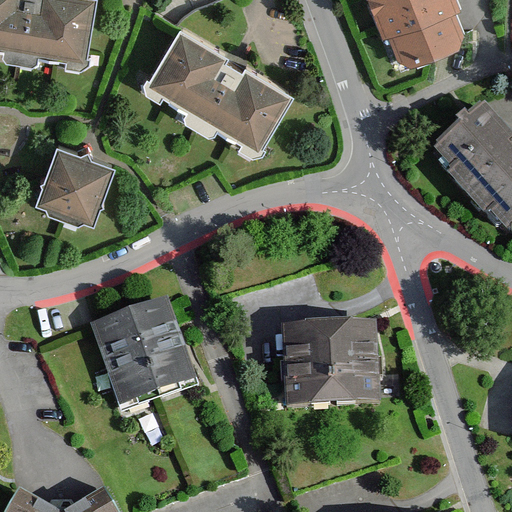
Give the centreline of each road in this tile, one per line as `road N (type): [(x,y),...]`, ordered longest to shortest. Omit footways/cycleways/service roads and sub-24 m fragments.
road 1 (residential): [(390,189),(323,190),(236,206),(59,290),(0,288)]
road 2 (residential): [(390,189),(434,373),(481,511)]
road 3 (unknown): [(178,235),(264,479),(261,491),(223,511)]
road 4 (residential): [(511,59),(364,126)]
road 5 (residential): [(511,270),(390,189)]
road 6 (residential): [(306,0),(364,126)]
